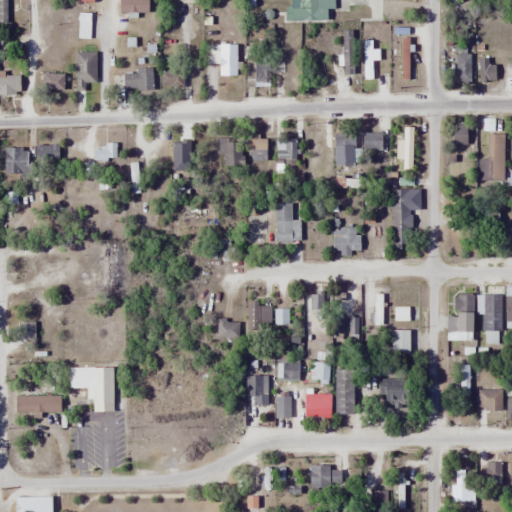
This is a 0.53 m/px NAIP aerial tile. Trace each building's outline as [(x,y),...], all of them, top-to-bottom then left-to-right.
[(117,0),(118,13),(147,13),(147,0),(117,0)] [(325,20),(325,8),(334,8),(334,0),(291,0),(292,7),(300,7),(300,20),(325,20)] [(89,38),(89,13),(78,13),(78,38),(89,38)] [(352,30),(341,30),(341,73),(352,73),(352,30)] [(267,86),(267,43),(246,43),(246,86),(267,86)] [(282,45),(282,80),(297,80),(297,45),(282,45)] [(363,77),(371,77),(371,48),(363,48),(363,77)] [(95,51),(75,51),(75,89),(84,89),(84,82),(95,82),(95,51)] [(224,74),(234,74),(234,63),(224,63),(224,74)] [(152,89),(152,69),(122,69),(122,89),(152,89)] [(159,69),(159,88),(183,88),(183,69),(159,69)] [(0,94),(18,94),(18,73),(0,72),(0,94)] [(40,89),(62,89),(62,72),(40,72),(40,89)] [(465,121),(448,121),(448,145),(465,145),(465,121)] [(395,169),(412,169),(412,126),(402,126),(402,140),(395,140),(395,169)] [(322,145),(322,129),(308,129),(308,145),(322,145)] [(353,146),(353,132),(333,132),(333,146),(353,146)] [(360,132),(361,149),(381,149),(380,132),(360,132)] [(486,159),(476,159),(476,181),(502,181),(502,133),(486,133),(486,159)] [(295,159),(295,134),(275,134),(275,159),(295,159)] [(267,160),(267,136),(246,136),(246,160),(267,160)] [(215,153),(221,153),(221,164),(239,164),(239,137),(215,137),(215,153)] [(58,144),(34,144),(34,164),(58,164),(58,144)] [(114,158),(114,146),(94,146),(94,158),(114,158)] [(26,174),(26,147),(3,147),(3,174),(26,174)] [(390,189),(390,248),(410,248),(410,189),(390,189)] [(274,241),(299,241),(299,220),(291,220),(291,203),(274,203),(274,241)] [(483,239),(498,237),(494,205),(480,207),(483,239)] [(358,252),(358,227),(331,227),(331,252),(358,252)] [(382,294),(374,294),(374,324),(382,324),(382,294)] [(471,331),(471,294),(453,294),(453,331),(471,331)] [(476,295),(476,314),(481,314),(481,330),(500,330),(500,295),(476,295)] [(259,324),(270,324),(270,303),(246,303),(246,331),(259,331),(259,324)] [(418,306),(392,306),(392,320),(418,320),(418,306)] [(274,308),(274,324),(287,324),(287,308),(274,308)] [(33,322),(18,322),(18,338),(33,338),(33,322)] [(390,354),(407,354),(407,330),(390,330),(390,354)] [(298,379),(298,360),(276,360),(276,379),(298,379)] [(327,363),(315,363),(315,379),(327,379),(327,363)] [(470,409),(471,365),(459,364),(459,409),(470,409)] [(91,367),(91,403),(111,403),(111,367),(91,367)] [(352,414),(352,370),(333,370),(333,414),(352,414)] [(270,396),(261,396),(261,375),(245,375),(245,414),(270,414),(270,396)] [(406,377),(379,378),(380,410),(407,409),(406,377)] [(328,418),(328,392),(303,392),(303,418),(328,418)] [(61,412),(61,395),(13,395),(13,412),(61,412)] [(289,396),(274,396),(273,418),(289,418),(289,396)] [(500,415),(500,399),(483,399),(483,415),(500,415)] [(500,462),(484,462),(484,497),(500,497),(500,462)] [(308,466),(308,491),(340,491),(340,466),(308,466)] [(473,511),(473,471),(457,471),(457,511),(473,511)] [(404,472),(396,472),(396,508),(404,508),(404,472)] [(369,511),(387,511),(387,490),(369,490),(369,511)] [(15,497),(14,511),(50,511),(50,497),(15,497)]
